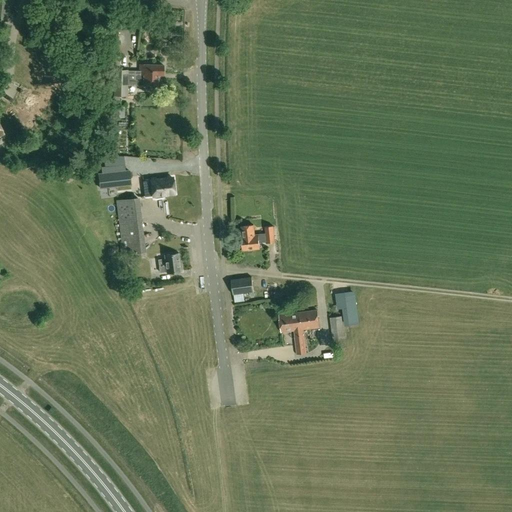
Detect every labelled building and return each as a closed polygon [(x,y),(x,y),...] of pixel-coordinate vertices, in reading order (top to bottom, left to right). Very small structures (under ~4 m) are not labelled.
[(10,0),(0,0),(0,20),(8,22),(10,0)] [(113,96),(114,118),(124,118),(124,107),(119,107),(119,96),(127,96),(127,85),(135,85),(135,71),(127,71),(127,69),(123,69),(119,69),(120,52),(114,52),(114,69),(113,69),(113,96)] [(135,71),(135,85),(150,86),(150,91),(158,91),(159,75),(163,75),(163,65),(140,65),(140,71),(135,71)] [(98,174),(100,188),(131,185),(130,170),(98,174)] [(155,193),(155,195),(163,195),(163,193),(176,193),(176,178),(146,178),(146,193),(155,193)] [(139,198),(116,201),(121,242),(119,242),(121,255),(124,254),(141,252),(146,252),(144,239),(139,198)] [(243,251),(260,249),(259,243),(266,242),(267,244),(276,242),(274,225),(265,227),(265,233),(258,234),(259,235),(255,235),(254,226),(241,227),(243,238),(242,238),(243,251)] [(160,273),(167,272),(167,273),(181,271),(179,253),(165,255),(165,259),(159,260),(160,273)] [(234,295),(254,292),(252,277),(232,280),(234,295)] [(279,315),(281,332),(294,330),(298,354),(307,353),(304,329),(320,327),(318,310),(279,315)] [(335,350),(346,348),(342,317),(331,318),(335,350)]
